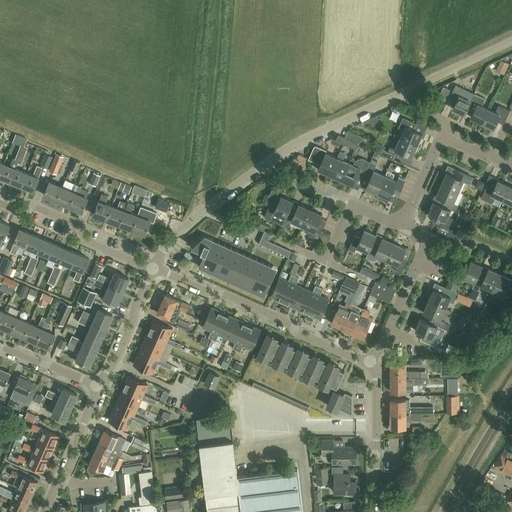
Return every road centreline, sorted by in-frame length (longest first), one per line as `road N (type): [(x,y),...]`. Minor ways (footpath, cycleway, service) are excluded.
road 1 (unclassified): [(154,267),(178,232),(290,148),(511,41)]
road 2 (residential): [(371,364),(154,267)]
road 3 (residential): [(0,203),(17,211),(32,206),(80,226),(83,239),(154,267)]
road 4 (residential): [(371,364),(418,261),(421,240),(401,226)]
road 5 (residential): [(377,511),(371,364)]
road 6 (unclassified): [(43,511),(99,386)]
road 7 (unclassified): [(99,386),(154,267)]
